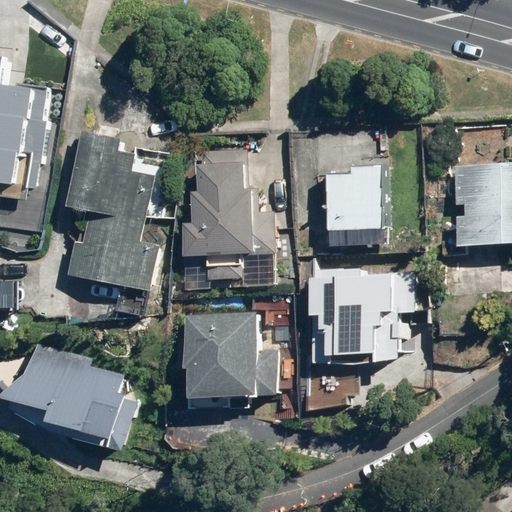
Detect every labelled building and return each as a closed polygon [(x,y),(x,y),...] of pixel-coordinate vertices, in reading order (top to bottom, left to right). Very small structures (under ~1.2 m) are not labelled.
[(11,63),(0,61),(0,181),(44,188),(53,121),(47,120),(51,89),(23,85),(22,95),(7,93),(11,63)] [(131,141),(88,134),(74,209),(96,213),(90,245),(80,244),(74,278),(157,293),(166,248),(163,247),(164,240),(154,231),(155,220),(179,220),(185,158),(137,149),(136,155),(128,154),(131,141)] [(253,150),(204,153),(207,192),(198,192),(200,223),(191,224),(193,256),(187,256),(189,292),(284,287),(280,213),(266,214),(265,189),(255,190),(253,150)] [(511,165),(461,169),(463,205),(473,204),(474,217),(463,218),(466,251),(511,247),(511,165)] [(393,166),(359,167),(359,174),(335,175),(338,248),(396,246),(393,166)] [(306,233),(306,234),(305,268),(330,269),(331,234),(306,233)] [(314,280),(318,365),(363,367),(406,361),(405,340),(407,340),(407,324),(404,324),(404,315),(420,314),(418,275),(368,277),(368,270),(341,272),(341,279),(314,280)] [(0,312),(17,312),(16,284),(0,284),(0,312)] [(266,308),(192,312),(195,370),(203,370),(205,402),(286,397),(283,350),(269,351),(266,308)] [(107,354),(41,342),(35,374),(8,400),(12,410),(57,435),(135,451),(144,404),(135,402),(136,397),(129,395),(133,376),(104,370),(107,354)]
